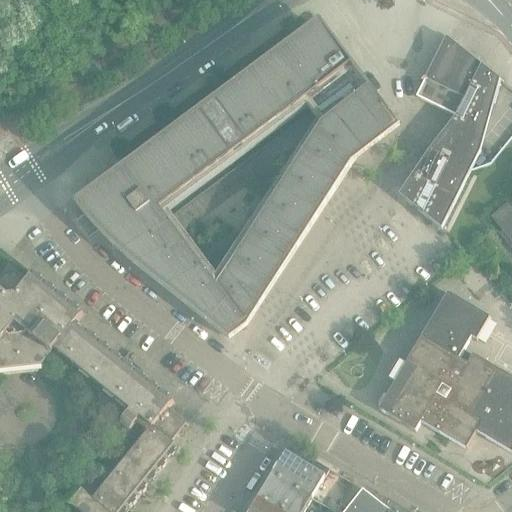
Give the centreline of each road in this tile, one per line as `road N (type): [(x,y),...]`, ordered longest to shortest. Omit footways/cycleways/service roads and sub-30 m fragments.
road 1 (residential): [(248,390),(112,286),(16,177)]
road 2 (tertiary): [(16,177),(269,0)]
road 3 (residential): [(248,390),(422,241)]
road 4 (residential): [(451,511),(278,414)]
